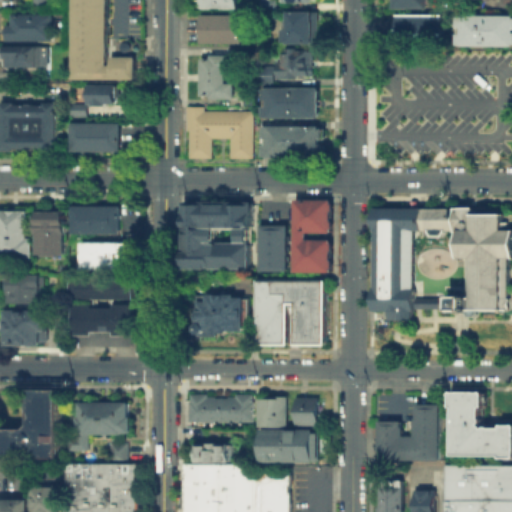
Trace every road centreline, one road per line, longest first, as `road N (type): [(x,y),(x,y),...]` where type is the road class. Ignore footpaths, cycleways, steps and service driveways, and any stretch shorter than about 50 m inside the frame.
road 1 (residential): [(0,365),(511,367)]
road 2 (tertiary): [(162,511),(164,0)]
road 3 (residential): [(0,177),(511,179)]
road 4 (residential): [(352,0),(353,511)]
